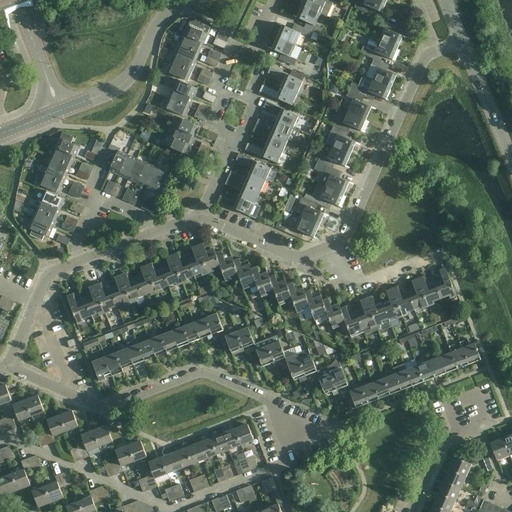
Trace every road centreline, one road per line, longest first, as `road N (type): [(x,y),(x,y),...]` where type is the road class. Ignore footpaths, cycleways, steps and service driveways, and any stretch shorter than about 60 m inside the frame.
road 1 (residential): [(271,469),(304,453),(308,426),(209,372),(101,407),(7,364)]
road 2 (residential): [(35,303),(51,272),(200,216),(289,256),(331,245)]
road 3 (residential): [(331,245),(346,238),(423,60),(462,42)]
road 4 (residential): [(58,111),(124,82),(153,30),(190,0)]
road 5 (residential): [(331,245),(351,292),(443,258)]
road 6 (residential): [(411,511),(445,434),(487,418)]
road 7 (residential): [(511,159),(462,42)]
